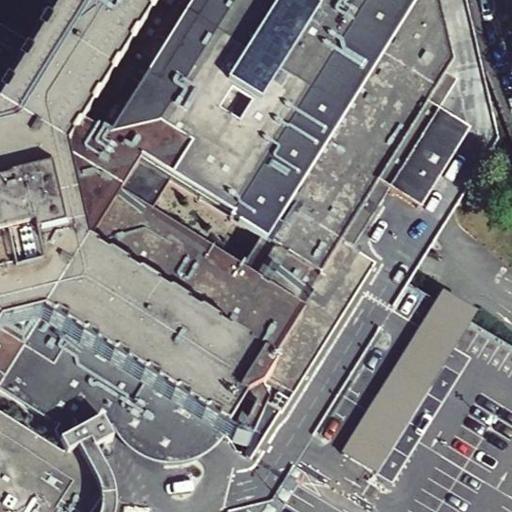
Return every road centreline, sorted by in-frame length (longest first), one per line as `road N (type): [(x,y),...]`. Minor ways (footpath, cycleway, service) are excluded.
road 1 (unknown): [(281,445),(371,310)]
road 2 (unknown): [(390,511),(478,392)]
road 3 (unknown): [(371,310),(478,392)]
